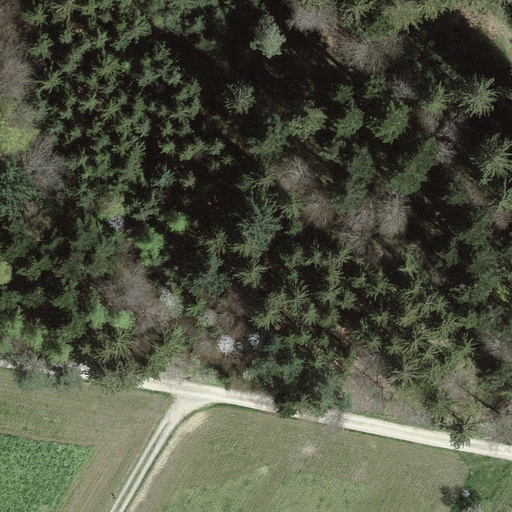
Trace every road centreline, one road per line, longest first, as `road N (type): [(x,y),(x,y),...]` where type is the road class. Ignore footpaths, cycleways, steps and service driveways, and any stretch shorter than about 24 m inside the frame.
road 1 (track): [(186,388),(511,454)]
road 2 (track): [(0,356),(186,388)]
road 3 (track): [(113,511),(186,388)]
